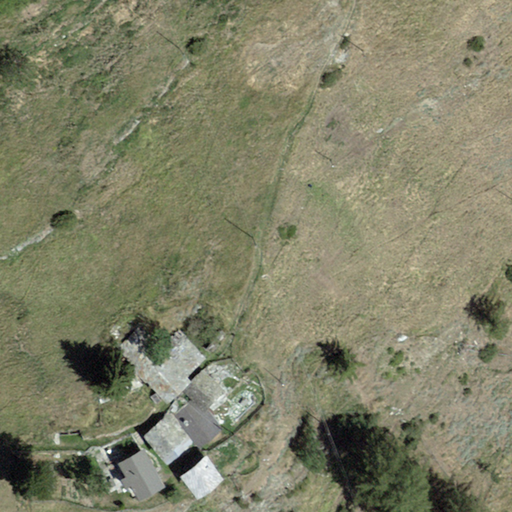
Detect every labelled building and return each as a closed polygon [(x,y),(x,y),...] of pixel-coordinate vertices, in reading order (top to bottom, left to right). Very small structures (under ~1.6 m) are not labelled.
[(173,380),(134,334),(110,353),(150,400),(173,380)] [(187,404),(165,418),(183,446),(205,431),(187,404)] [(175,445),(158,421),(133,439),(150,463),(175,445)] [(146,488),(132,457),(109,467),(123,498),(146,488)] [(202,480),(189,463),(167,481),(179,497),(202,480)]
